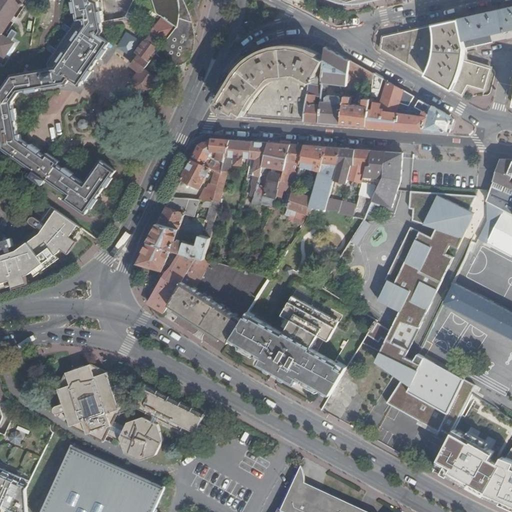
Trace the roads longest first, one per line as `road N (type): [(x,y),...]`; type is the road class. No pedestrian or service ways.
road 1 (primary): [(478,511),(142,321)]
road 2 (primary): [(126,345),(432,511)]
road 3 (residential): [(187,120),(239,131),(448,142),(477,141),(490,128)]
road 4 (residential): [(327,28),(490,128)]
road 5 (tertiary): [(327,28),(464,0)]
road 6 (primary): [(0,342),(69,336),(126,345)]
road 7 (tertiary): [(220,68),(255,37),(327,28)]
